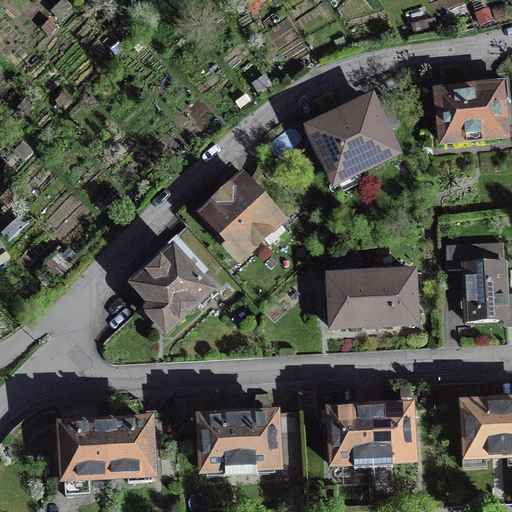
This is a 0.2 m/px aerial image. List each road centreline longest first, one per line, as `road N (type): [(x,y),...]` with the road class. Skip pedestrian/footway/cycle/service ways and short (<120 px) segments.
road 1 (residential): [(511,38),(366,63),(303,89),(190,182),(87,308)]
road 2 (residential): [(22,383),(511,357)]
